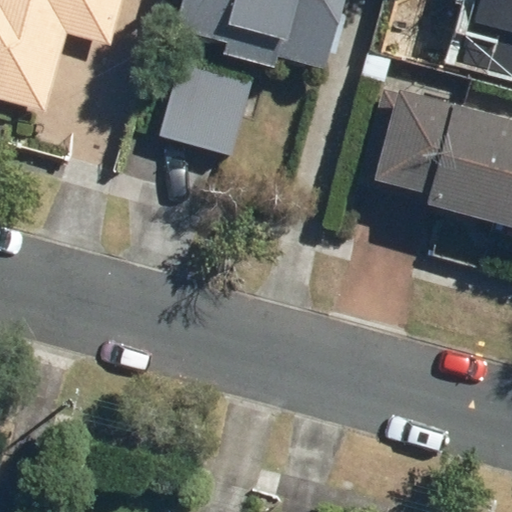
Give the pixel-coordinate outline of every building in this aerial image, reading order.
[(126,0),(0,0),(0,105),(46,117),(66,41),(112,53),(126,0)] [(280,59),(323,72),(344,0),(176,0),(169,26),(223,42),(219,55),(276,73),(280,59)] [(511,0),(482,0),(465,64),(511,76),(511,0)] [(159,139),(231,160),(252,87),(179,67),(159,139)] [(511,122),(382,88),(355,192),(400,204),(403,194),(424,199),(421,209),(511,233),(511,122)]
